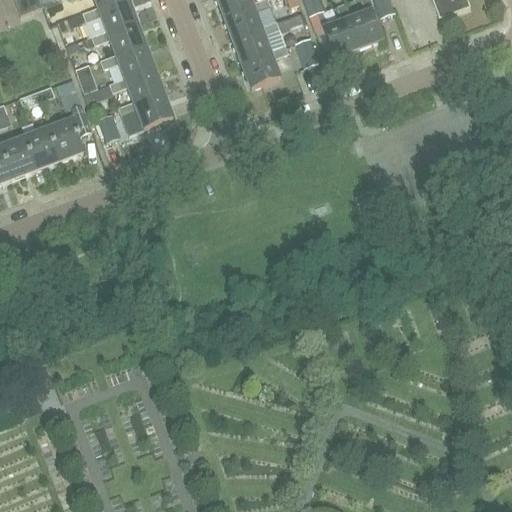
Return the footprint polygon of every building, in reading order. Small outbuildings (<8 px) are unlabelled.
[(39,0),(30,0),(16,5),(21,19),(44,10),(39,0)] [(100,15),(128,4),(126,0),(65,0),(66,0),(74,4),(84,0),(94,0),(99,12),(100,15)] [(248,0),(216,0),(224,22),(253,12),(252,9),(248,0)] [(301,0),(309,21),(322,16),(323,16),(325,15),(322,9),(319,0),(301,0)] [(350,24),(346,25),(357,54),(382,45),(371,16),(374,15),(367,0),(365,0),(359,3),(365,18),(350,24)] [(372,0),(380,22),(394,17),(388,0),(372,0)] [(429,0),(439,23),(469,11),(464,0),(429,0)] [(262,35),(261,32),(255,17),(271,11),(268,3),(252,9),(253,12),(224,22),(233,46),(262,35)] [(128,4),(100,15),(99,12),(83,18),(85,23),(86,26),(102,20),(107,35),(109,38),(137,28),(128,4)] [(328,32),(322,34),(329,53),(333,63),(357,54),(346,25),(350,24),(344,8),(340,10),(335,12),(341,27),(328,32)] [(69,23),(57,28),(61,36),(82,28),(86,27),(86,26),(85,23),(83,18),(69,23)] [(271,59),(270,55),(269,55),(264,41),(279,35),(280,36),(287,33),(284,24),(261,32),(262,35),(233,46),(242,70),(271,59)] [(145,52),(137,28),(109,38),(107,35),(82,45),(84,51),(88,53),(111,44),(116,59),(117,62),(145,52)] [(304,73),(319,67),(310,42),(295,48),(304,73)] [(271,59),(242,70),(251,94),(280,83),(273,65),(288,59),(285,49),(270,55),(271,59)] [(126,86),(154,75),(145,52),(117,62),(116,59),(100,66),(103,74),(120,68),(125,82),(126,86)] [(89,69),(74,74),(83,99),(98,93),(89,69)] [(135,109),(163,99),(154,75),(126,86),(125,82),(109,88),(113,98),(129,92),(134,107),(135,109)] [(51,92),(35,97),(38,107),(54,100),(51,92)] [(35,97),(20,103),(23,112),(27,111),(29,117),(41,113),(38,107),(35,97)] [(135,109),(134,107),(118,113),(121,121),(137,115),(144,133),(172,123),(163,99),(135,109)] [(69,114),(73,124),(79,140),(92,135),(82,109),(69,114)] [(106,147),(120,141),(112,120),(97,125),(106,147)] [(79,140),(73,124),(48,133),(60,165),(82,157),(76,141),(79,140)] [(36,174),(60,165),(48,133),(25,142),(36,174)] [(13,183),(36,174),(25,142),(1,151),(13,183)] [(0,187),(13,183),(1,151),(0,150),(0,187)]
